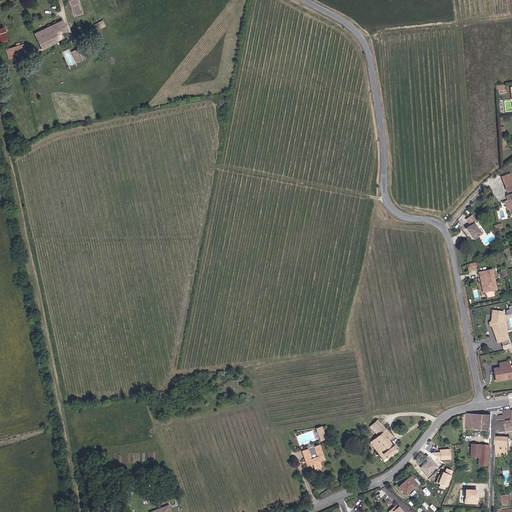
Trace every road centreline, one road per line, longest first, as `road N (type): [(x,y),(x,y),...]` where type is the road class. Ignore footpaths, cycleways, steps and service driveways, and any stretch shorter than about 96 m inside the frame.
road 1 (unclassified): [(305,0),(344,21),(371,63),(386,200),(445,231),(480,405)]
road 2 (track): [(80,511),(0,119)]
road 3 (tertiary): [(295,511),(391,472),(442,416),(480,405)]
